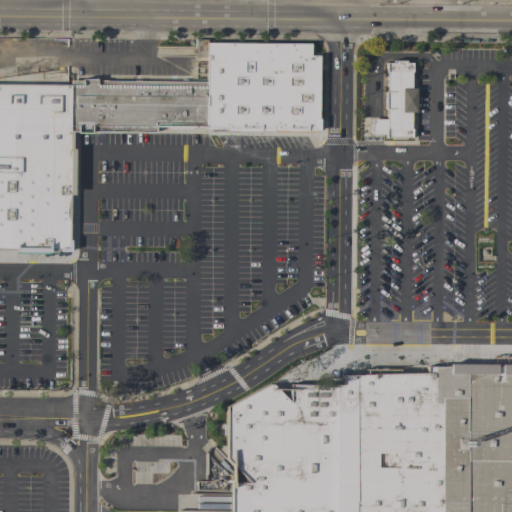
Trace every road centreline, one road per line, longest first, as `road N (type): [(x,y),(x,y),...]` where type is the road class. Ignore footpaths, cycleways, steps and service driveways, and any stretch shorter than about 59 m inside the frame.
road 1 (tertiary): [(0,15),(511,19)]
road 2 (residential): [(337,337),(341,18)]
